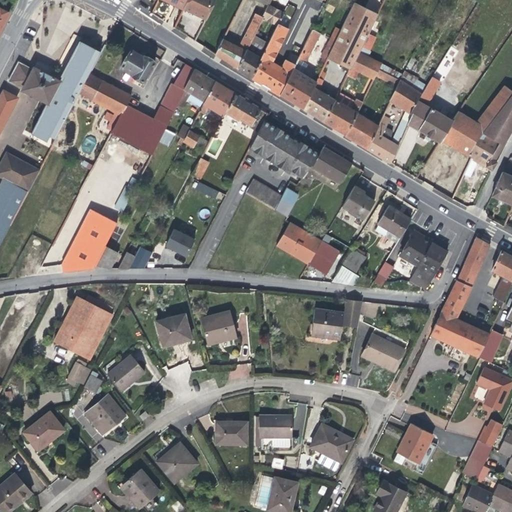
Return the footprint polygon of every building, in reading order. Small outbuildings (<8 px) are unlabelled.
[(183,9),(187,0),(164,0),(173,4),(183,9)] [(187,0),(183,9),(192,13),(198,16),(206,20),(215,0),(187,0)] [(377,14),(354,3),(341,30),(335,41),(328,57),(350,69),(358,53),(372,26),(374,20),(377,14)] [(0,29),(9,13),(8,13),(7,8),(2,5),(0,6),(0,29)] [(262,16),(263,17),(278,24),(282,17),(284,13),(268,6),(267,5),(263,14),(262,16)] [(263,17),(262,16),(257,14),(255,13),(239,47),(246,51),(254,35),(263,17)] [(282,26),(278,24),(268,43),(260,59),(251,78),(264,86),(280,96),(293,69),(295,64),(286,60),(285,59),(281,68),(272,63),(285,35),(288,28),(282,26)] [(341,30),(335,27),(330,38),(335,41),(341,30)] [(295,64),(293,69),(301,73),(320,33),(319,33),(313,29),(295,64)] [(254,35),(246,51),(260,59),(268,43),(254,35)] [(237,69),(246,51),(239,47),(223,38),(215,55),(226,62),(237,69)] [(328,57),(335,41),(330,38),(321,57),(323,58),(321,61),(325,63),(328,57)] [(78,41),(58,80),(34,68),(33,69),(26,66),(20,76),(12,72),(8,81),(23,89),(23,90),(47,102),(31,133),(46,141),(49,136),(54,139),(52,144),(53,144),(69,113),(79,93),(90,71),(100,52),(78,41)] [(459,51),(451,46),(446,54),(454,59),(459,51)] [(132,50),(121,68),(126,72),(123,76),(134,83),(137,78),(143,82),(155,63),(153,62),(154,61),(153,58),(149,56),(146,56),(146,57),(144,56),(144,57),(140,55),(132,50)] [(251,78),(260,59),(246,51),(237,69),(244,73),(251,78)] [(359,72),(374,79),(375,76),(379,69),(381,64),(358,53),(350,69),(347,76),(355,79),(359,72)] [(416,59),(411,57),(409,61),(407,66),(411,68),(416,59)] [(21,63),(18,62),(12,72),(20,76),(26,66),(21,63)] [(186,64),(173,84),(185,91),(195,70),(186,64)] [(301,73),(293,69),(280,96),(291,102),(302,109),(316,85),(317,83),(316,83),(301,73)] [(379,69),(375,76),(396,87),(400,80),(379,69)] [(204,101),(215,81),(195,70),(185,91),(183,94),(187,96),(190,92),(204,101)] [(400,80),(422,93),(426,86),(417,80),(418,79),(405,70),(400,80)] [(90,71),(79,93),(120,114),(126,105),(131,96),(92,76),(93,73),(90,71)] [(418,100),(428,105),(442,82),(432,77),(426,86),(422,93),(418,100)] [(418,100),(422,93),(400,80),(396,87),(389,101),(390,101),(406,111),(410,113),(418,100)] [(204,114),(208,107),(223,116),(226,112),(236,94),(225,87),(215,81),(204,101),(203,103),(204,104),(199,111),(204,114)] [(159,105),(173,113),(178,104),(183,94),(185,91),(173,84),(171,83),(159,105)] [(313,116),(324,123),(335,100),(317,89),(319,86),(316,85),(302,109),(313,116)] [(511,91),(504,86),(476,123),(485,128),(511,93),(511,91)] [(0,129),(17,98),(3,91),(0,96),(0,129)] [(336,130),(345,135),(356,114),(362,102),(356,98),(355,100),(339,92),(335,100),(324,123),(336,130)] [(511,93),(485,128),(478,137),(467,155),(471,157),(492,170),(497,162),(493,160),(491,158),(511,121),(511,93)] [(183,94),(178,104),(182,107),(187,96),(183,94)] [(226,112),(250,126),(260,108),(248,101),(236,94),(226,112)] [(419,131),(432,108),(428,105),(418,100),(410,113),(411,114),(408,121),(407,124),(408,124),(419,131)] [(165,129),(173,113),(159,105),(152,118),(145,114),(126,105),(120,114),(110,133),(111,133),(151,154),(152,155),(159,140),(165,129)] [(260,108),(250,126),(258,131),(264,120),(267,113),(260,108)] [(452,120),(446,117),(438,111),(432,108),(419,131),(425,134),(440,143),(442,140),(453,120),(452,120)] [(438,111),(446,117),(449,113),(440,108),(438,111)] [(406,111),(403,119),(408,121),(411,114),(410,113),(406,111)] [(478,137),(485,128),(476,123),(458,111),(452,120),(453,120),(442,140),(457,149),(467,155),(478,137)] [(377,126),(356,114),(345,135),(355,141),(366,149),(378,126),(377,126)] [(383,115),(380,121),(387,124),(390,118),(383,115)] [(400,124),(406,127),(408,124),(407,124),(408,121),(403,119),(400,124)] [(291,136),(264,120),(258,131),(249,149),(289,173),(290,170),(302,177),(309,166),(319,153),(291,136)] [(400,141),(394,137),(393,140),(390,138),(391,136),(387,133),(389,129),(385,127),(387,124),(380,121),(377,126),(378,126),(366,149),(380,157),(390,163),(399,146),(398,145),(400,141)] [(511,121),(491,158),(493,160),(511,128),(511,121)] [(190,131),(191,128),(183,124),(177,136),(184,140),(190,131)] [(406,127),(400,124),(394,137),(400,141),(406,127)] [(165,129),(159,140),(169,145),(175,133),(165,129)] [(195,143),(199,136),(190,131),(184,140),(183,142),(193,147),(195,143)] [(199,136),(195,143),(205,149),(210,142),(199,136)] [(339,184),(351,163),(338,155),(323,147),(319,153),(309,166),(339,184)] [(0,164),(0,175),(3,178),(28,190),(39,170),(6,152),(0,164)] [(207,161),(201,158),(192,175),(200,179),(208,164),(207,161)] [(504,201),(511,204),(511,176),(502,172),(498,182),(497,182),(495,186),(496,187),(492,195),(504,201)] [(133,189),(138,180),(132,177),(128,186),(133,189)] [(10,226),(28,190),(3,178),(0,184),(0,244),(10,226)] [(282,196),(253,179),(245,192),(246,192),(275,209),(282,196)] [(218,191),(199,182),(196,188),(215,197),(218,191)] [(128,186),(126,185),(115,208),(123,212),(134,190),(133,189),(128,186)] [(342,206),(363,220),(375,201),(366,196),(363,194),(364,192),(355,186),(342,206)] [(298,194),(286,187),(282,196),(275,209),(274,210),(286,216),(298,194)] [(398,212),(388,206),(378,223),(379,224),(375,230),(396,243),(410,219),(398,212)] [(63,272),(93,268),(105,245),(117,222),(90,209),(62,264),(63,272)] [(322,241),(290,222),(276,245),(276,246),(308,264),(322,241)] [(194,239),(174,229),(166,244),(173,248),(178,251),(186,256),(194,239)] [(428,241),(412,232),(398,256),(417,267),(410,279),(421,285),(425,287),(433,273),(434,274),(447,250),(432,241),(431,242),(428,241)] [(457,280),(470,286),(489,244),(477,237),(475,238),(457,280)] [(340,252),(322,241),(308,264),(317,270),(326,275),(340,252)] [(118,268),(124,256),(105,245),(93,268),(106,268),(118,268)] [(140,246),(135,255),(129,268),(144,268),(152,252),(140,246)] [(341,265),(355,274),(366,257),(361,254),(363,252),(356,248),(355,250),(352,248),(341,265)] [(129,268),(135,255),(127,251),(124,256),(118,268),(129,268)] [(504,277),(511,281),(511,256),(501,251),(492,270),(504,277)] [(393,266),(385,262),(377,275),(386,279),(393,266)] [(359,276),(355,274),(341,265),(331,282),(353,285),(359,276)] [(500,300),(502,301),(511,281),(504,277),(494,297),(500,300)] [(470,286),(457,280),(456,280),(450,292),(441,312),(430,335),(478,357),(489,334),(479,330),(459,320),(460,317),(457,315),(470,286)] [(89,295),(86,300),(109,312),(112,307),(100,300),(89,295)] [(86,300),(77,296),(54,341),(89,359),(112,314),(109,312),(86,300)] [(343,313),(342,325),(358,327),(362,301),(345,299),(343,313)] [(340,338),(342,325),(343,313),(315,309),(313,323),(314,323),(312,333),(323,335),(331,336),(331,337),(340,338)] [(236,337),(230,311),(201,319),(208,344),(219,341),(236,337)] [(191,339),(185,314),(156,321),(160,335),(161,335),(164,345),(176,342),(182,340),(182,341),(191,339)] [(491,329),(492,326),(483,322),(479,330),(489,334),(491,329)] [(375,327),(372,334),(386,341),(390,334),(375,327)] [(478,357),(490,362),(503,335),(491,329),(489,334),(478,357)] [(386,341),(372,334),(362,355),(377,363),(394,371),(405,350),(386,341)] [(120,364),(107,374),(121,391),(133,381),(144,371),(131,355),(120,364)] [(107,374),(120,364),(115,358),(103,369),(107,374)] [(85,366),(76,362),(69,377),(76,381),(83,384),(90,369),(85,366)] [(250,378),(249,364),(227,365),(227,379),(250,378)] [(499,411),(511,382),(511,380),(483,368),(476,383),(491,389),(484,404),(499,411)] [(349,373),(346,384),(356,387),(360,376),(349,373)] [(84,386),(96,392),(103,380),(91,374),(84,386)] [(80,395),(92,401),(96,392),(84,386),(80,395)] [(108,394),(85,413),(103,435),(115,425),(126,416),(108,394)] [(148,415),(145,411),(139,416),(143,420),(148,415)] [(52,439),(64,430),(50,412),(24,432),(38,450),(52,439)] [(272,436),(289,437),(292,437),(292,417),(281,417),(276,417),(276,415),(259,415),(259,436),(272,436)] [(492,447),(503,425),(491,419),(487,426),(485,425),(478,440),(492,447)] [(216,443),(246,443),(247,422),(236,422),(231,422),(231,424),(217,423),(216,443)] [(396,452),(397,453),(405,457),(418,463),(433,434),(411,423),(404,438),(396,452)] [(323,453),(339,461),(341,462),(352,441),(339,434),(339,433),(336,431),(322,424),(311,446),(323,453)] [(511,457),(511,455),(511,431),(508,430),(498,451),(511,457)] [(289,446),(289,437),(272,436),(272,446),(289,446)] [(479,473),(483,467),(492,447),(478,440),(462,473),(476,480),(479,473)] [(167,453),(157,461),(174,482),(197,463),(180,443),(167,453)] [(335,469),(339,461),(323,453),(319,462),(335,469)] [(401,464),(405,457),(397,453),(393,460),(401,464)] [(272,458),(271,468),(283,469),(284,459),(272,458)] [(479,473),(485,476),(488,469),(483,467),(479,473)] [(159,491),(140,469),(133,475),(129,479),(122,486),(134,500),(134,501),(139,508),(159,491)] [(15,474),(0,486),(0,509),(2,511),(7,511),(18,504),(31,492),(15,474)] [(268,509),(276,477),(262,474),(254,506),(268,509)] [(132,503),(134,501),(134,500),(122,486),(129,479),(127,477),(117,485),(132,503)] [(276,477),(268,509),(279,511),(291,511),(294,501),(293,501),(294,495),(297,483),(276,477)] [(374,511),(375,511),(395,511),(406,492),(383,480),(378,489),(376,493),(381,496),(374,511)] [(484,511),(488,505),(493,494),(488,492),(472,484),(462,505),(476,511),(484,511)] [(493,494),(488,505),(501,511),(511,490),(498,484),(493,494)] [(511,511),(511,490),(501,511),(502,511),(511,511)] [(172,504),(175,511),(177,511),(183,509),(178,501),(172,504)]
